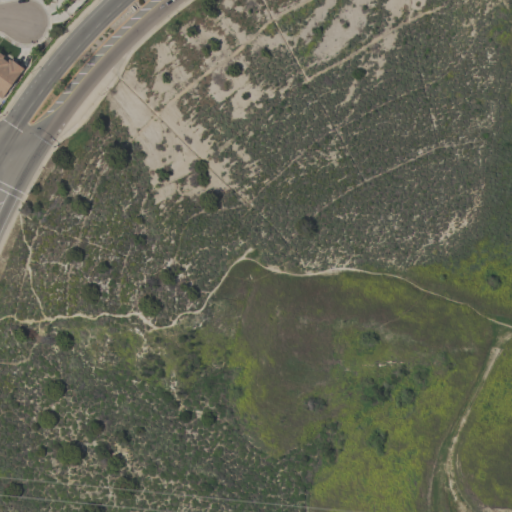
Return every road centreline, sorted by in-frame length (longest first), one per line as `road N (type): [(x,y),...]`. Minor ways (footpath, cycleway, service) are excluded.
road 1 (primary): [(77,47),(0,152)]
road 2 (primary): [(26,166),(99,67)]
